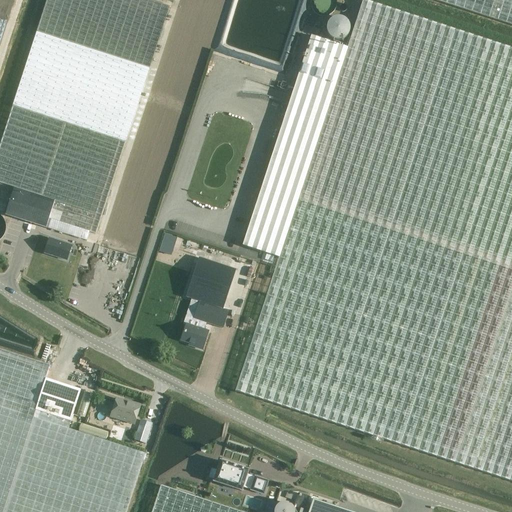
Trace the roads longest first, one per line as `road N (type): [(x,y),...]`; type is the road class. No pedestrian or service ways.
road 1 (tertiary): [(473,511),(384,483),(214,404),(0,286)]
road 2 (unknown): [(171,202),(232,217),(267,133),(263,114),(210,93)]
road 3 (unknown): [(116,353),(171,202)]
